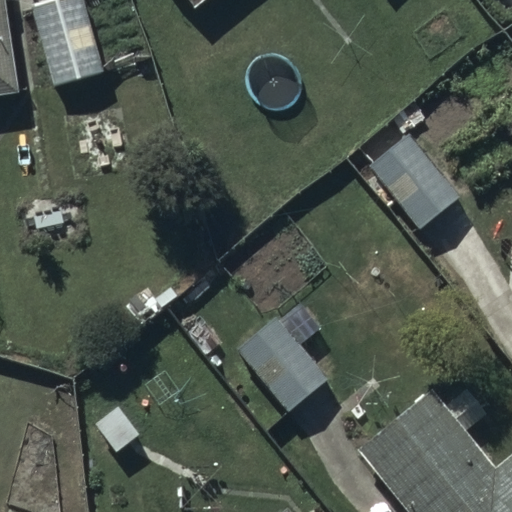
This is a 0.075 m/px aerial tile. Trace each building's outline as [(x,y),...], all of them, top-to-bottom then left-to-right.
[(0,0),(0,102),(16,100),(2,0),(0,0)] [(80,0),(79,0),(31,13),(51,92),(101,79),(80,0)] [(216,0),(180,0),(195,17),(216,0)] [(410,139),(368,170),(418,236),(459,205),(410,139)] [(276,321),(236,354),(287,417),(328,384),(276,321)] [(432,401),(358,458),(402,511),(511,511),(511,461),(493,476),(432,401)]
